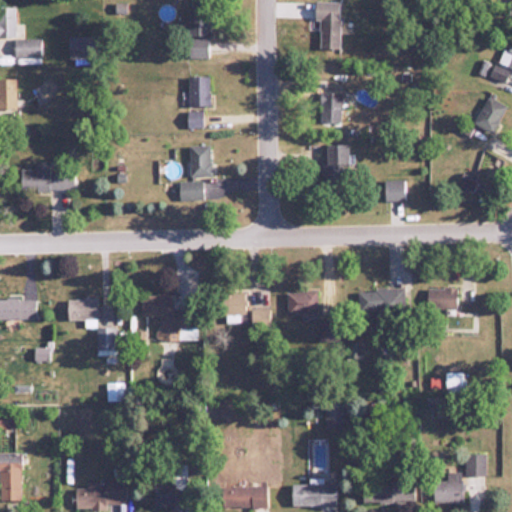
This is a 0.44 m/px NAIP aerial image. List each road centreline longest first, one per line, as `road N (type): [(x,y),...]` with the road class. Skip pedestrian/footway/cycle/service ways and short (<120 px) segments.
road 1 (residential): [(0,236),(511,223)]
road 2 (residential): [(275,228),(266,0)]
